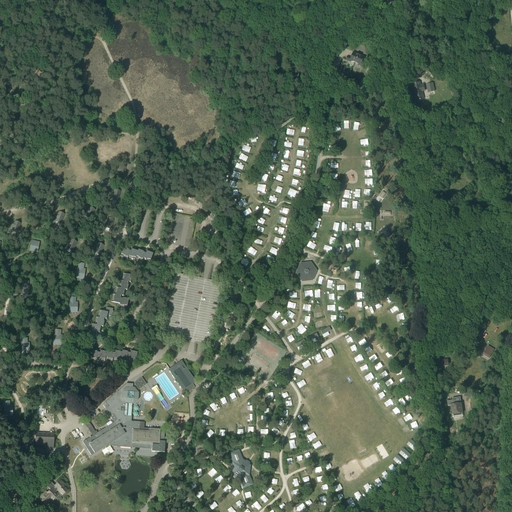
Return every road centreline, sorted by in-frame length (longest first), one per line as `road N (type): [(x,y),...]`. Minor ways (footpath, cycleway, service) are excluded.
road 1 (unclassified): [(403,511),(447,447),(384,0)]
road 2 (track): [(511,329),(447,447),(456,511)]
road 3 (track): [(130,177),(134,111),(104,39),(102,16),(112,0)]
road 4 (track): [(321,118),(215,0)]
road 5 (track): [(321,118),(357,25),(385,3)]
road 6 (track): [(138,240),(156,204),(184,206),(205,223),(196,255)]
